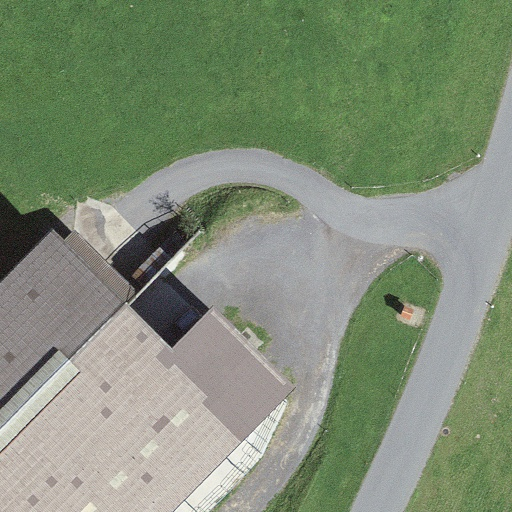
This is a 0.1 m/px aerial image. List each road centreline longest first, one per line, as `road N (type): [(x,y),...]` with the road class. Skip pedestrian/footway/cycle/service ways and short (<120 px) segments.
road 1 (unclassified): [(511,149),(435,379),(376,511)]
road 2 (track): [(238,511),(300,427),(326,313),(379,224)]
